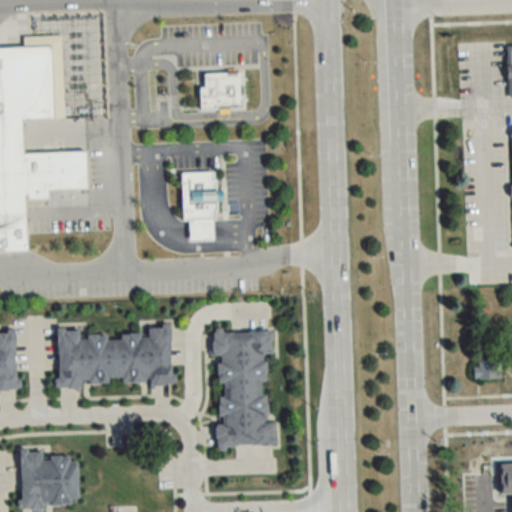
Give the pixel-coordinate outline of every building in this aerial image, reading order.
[(0,254),(31,254),(30,198),(52,197),(52,185),(89,184),(89,155),(24,156),(23,114),(55,113),(53,48),(0,48),(0,254)] [(204,107),(247,107),(246,71),(208,72),(208,87),(203,87),(204,107)] [(184,173),(186,221),(191,220),(192,240),(219,239),(217,172),(184,173)] [(56,325),(63,324),(64,329),(77,328),(77,336),(87,336),(87,332),(97,332),(97,333),(105,332),(105,337),(120,336),(119,332),(128,332),(128,330),(139,330),(139,334),(147,334),(147,325),(161,325),(160,321),(169,320),(170,337),(169,337),(169,346),(168,346),(168,361),(170,361),(170,371),(171,371),(171,372),(174,372),(175,379),(171,379),(171,381),(163,381),(163,383),(154,383),(154,386),(149,386),(149,378),(143,378),(143,379),(130,380),(130,378),(121,379),(121,375),(107,375),(107,380),(99,380),(99,381),(85,382),(85,380),(80,380),(80,388),(74,388),(74,386),(66,386),(66,385),(57,385),(57,384),(53,384),(53,375),(56,375),(56,374),(57,374),(57,364),(58,364),(58,351),(56,351),(56,325)] [(274,330),(275,337),(270,338),(270,351),(262,351),(262,361),(267,361),(267,371),(266,371),(266,379),(261,379),(261,393),(266,393),(266,402),(267,402),(267,413),(263,413),(263,421),(272,421),(272,435),(276,435),(276,443),(259,443),(259,442),(250,442),(250,441),(235,441),(235,443),(226,443),(226,444),(224,444),(224,447),(218,447),(218,444),(215,444),(215,436),(214,436),(214,426),(211,426),(211,422),(220,422),(220,416),(218,416),(218,403),(219,403),(219,394),(223,394),(223,380),(218,380),(218,372),(217,372),(217,358),(218,358),(218,353),(210,353),(210,347),(212,347),(212,339),(214,339),(214,330),(215,330),(215,326),(224,326),(224,329),(225,329),(225,330),(235,330),(235,331),(248,331),(248,330),(274,330)] [(0,332),(5,332),(5,327),(13,327),(14,344),(13,344),(13,353),(12,353),(12,368),(14,368),(14,378),(15,378),(15,379),(19,379),(19,386),(16,386),(16,388),(7,388),(7,390),(0,390),(0,332)] [(499,359),(473,359),(473,380),(499,380),(499,359)] [(76,506),(75,457),(40,458),(40,449),(18,450),(19,507),(76,506)]
